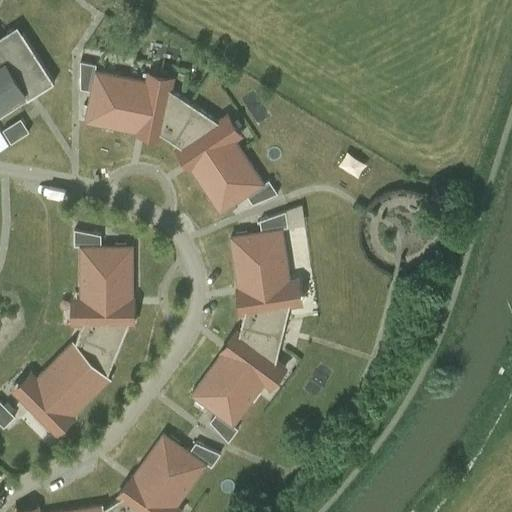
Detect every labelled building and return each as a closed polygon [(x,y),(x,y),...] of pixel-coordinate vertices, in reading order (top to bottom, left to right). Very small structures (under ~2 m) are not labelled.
[(0,0),(0,115),(54,81),(18,24),(0,34),(0,0)] [(71,45),(69,58),(91,60),(92,48),(71,45)] [(178,144),(175,146),(191,169),(191,168),(219,210),(244,194),(245,195),(247,194),(252,202),(277,192),(268,179),(264,182),(235,139),(220,116),(215,120),(171,90),(172,85),(145,79),(145,80),(94,69),(95,64),(80,61),(80,88),(90,89),(89,92),(92,92),(86,121),(135,131),(135,132),(162,137),(163,134),(178,144)] [(11,142),(29,131),(21,117),(2,129),(11,142)] [(259,230),(259,232),(230,236),(238,286),(237,286),(241,313),(244,313),(239,331),(237,329),(220,351),(221,351),(191,391),(215,409),(214,411),(216,412),(210,420),(228,440),(238,428),(233,424),(263,382),(264,383),(280,361),(275,357),(288,305),(293,305),(289,278),(288,278),(282,227),(287,226),(285,210),(259,219),(261,229),(259,230)] [(103,244),(101,244),(101,232),(74,227),(74,244),(80,244),(80,296),(79,296),(79,323),(82,323),(75,341),(73,338),(72,339),(73,339),(38,374),(36,376),(36,375),(16,394),(55,433),(74,414),(74,413),(110,377),(111,378),(111,377),(108,373),(126,324),(133,324),(133,296),(133,246),(103,246),(103,244)] [(286,412),(296,390),(284,385),(274,406),(286,412)] [(0,420),(3,424),(14,413),(0,397),(0,420)] [(48,511),(171,511),(177,505),(176,504),(206,462),(211,465),(220,452),(195,441),(189,450),(188,449),(186,450),(162,433),(133,473),(132,473),(116,495),(119,497),(103,507),(102,502),(101,502),(102,503),(48,511)]
